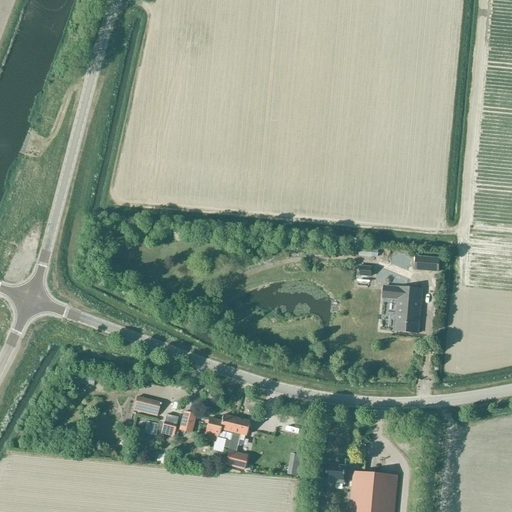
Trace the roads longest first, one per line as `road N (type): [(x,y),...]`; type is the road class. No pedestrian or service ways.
road 1 (track): [(460,233),(118,203),(109,194),(151,9),(124,0)]
road 2 (unclassified): [(511,391),(394,405),(329,400),(30,303)]
road 3 (unclassified): [(30,303),(113,0)]
